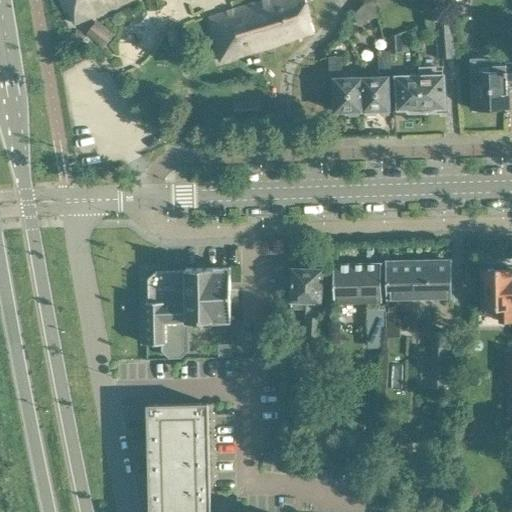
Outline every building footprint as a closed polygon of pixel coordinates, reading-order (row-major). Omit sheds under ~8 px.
[(129,0),(60,0),(65,12),(70,11),(75,23),(129,0)] [(316,33),(306,0),(272,0),(210,17),(222,59),(316,33)] [(455,57),(452,17),(435,18),(434,15),(427,16),(428,34),(437,33),(439,58),(455,57)] [(112,37),(95,22),(88,32),(105,47),(112,37)] [(187,41),(182,25),(166,30),(170,46),(187,41)] [(404,52),(402,33),(388,37),(389,50),(389,53),(391,53),(404,52)] [(389,109),(387,75),(392,75),(391,53),(389,53),(389,50),(379,51),(380,76),(361,77),(362,111),(365,110),(367,113),(375,113),(377,110),(389,109)] [(362,111),(361,77),(342,77),(341,55),(330,56),(330,79),(333,79),(334,111),(347,111),(350,113),(357,113),(359,111),(362,111)] [(507,109),(506,79),(511,78),(511,63),(491,64),(491,59),(474,59),(475,109),(507,109)] [(445,107),(444,72),(443,72),(443,66),(436,66),(419,66),(419,74),(420,74),(422,111),(439,111),(441,107),(445,107)] [(422,111),(420,74),(419,74),(397,75),(398,109),(406,109),(409,112),(422,111)] [(451,297),(450,262),(386,263),(387,299),(451,297)] [(382,301),(381,263),(333,265),(334,303),(382,301)] [(322,310),(322,268),(308,268),(305,266),(297,266),(295,268),(292,268),(290,302),(293,302),(292,310),(308,310),(308,336),(322,336),(322,310)] [(156,271),(148,278),(148,295),(146,295),(147,344),(162,343),(163,350),(170,357),(181,357),(188,350),(187,321),(231,320),(230,267),(185,268),(185,270),(156,271)] [(511,274),(511,269),(481,270),(482,308),(499,308),(499,321),(511,320),(511,274)] [(383,328),(384,310),(367,311),(368,328),(383,328)] [(447,388),(449,332),(432,331),(430,387),(447,388)] [(324,441),(327,400),(314,400),(312,434),(313,434),(312,440),(324,441)] [(150,511),(210,511),(208,403),(148,404),(150,511)] [(369,462),(372,446),(357,444),(354,460),(369,462)]
